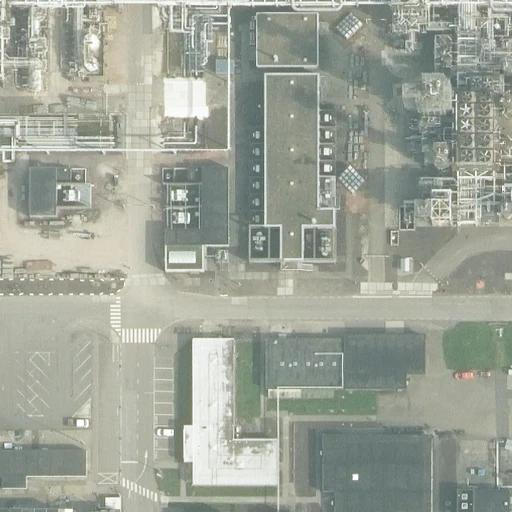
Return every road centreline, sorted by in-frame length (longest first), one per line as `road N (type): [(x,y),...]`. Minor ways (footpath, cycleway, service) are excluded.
road 1 (unknown): [(8,308),(15,402),(48,413),(66,406),(67,307)]
road 2 (unknown): [(511,381),(434,386),(373,421)]
